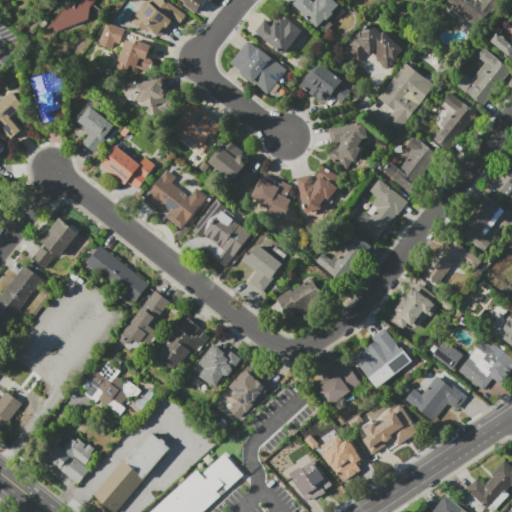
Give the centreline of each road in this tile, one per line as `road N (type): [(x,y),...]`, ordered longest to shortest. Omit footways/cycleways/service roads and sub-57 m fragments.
road 1 (residential): [(0,250),(60,174),(273,344),(312,345),(353,312),(511,112)]
road 2 (residential): [(243,0),(203,46),(201,72),(286,138)]
road 3 (tertiary): [(371,511),(511,417)]
